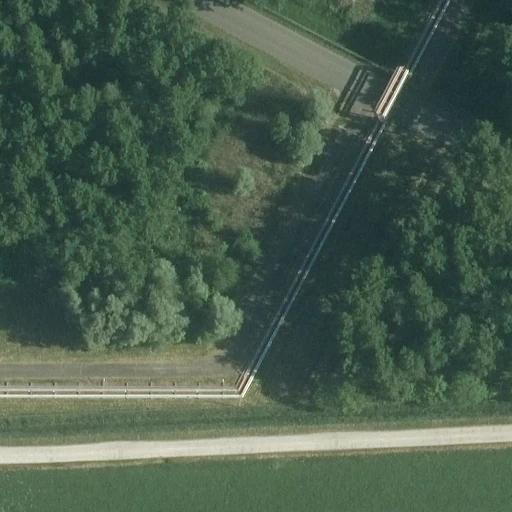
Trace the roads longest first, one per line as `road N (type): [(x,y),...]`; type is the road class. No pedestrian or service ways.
road 1 (unknown): [(375,99),(243,336),(201,373),(94,397),(0,391)]
road 2 (unclassified): [(0,462),(511,434)]
